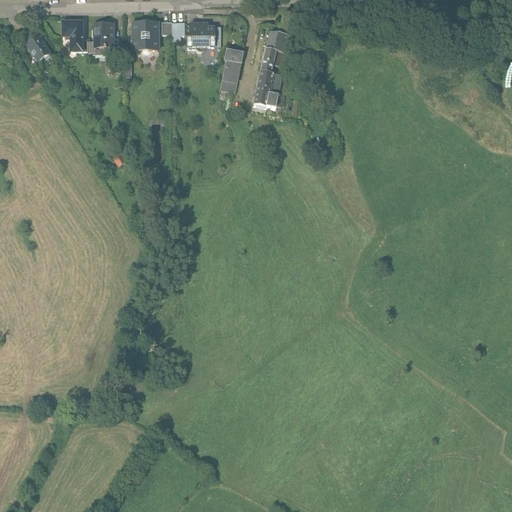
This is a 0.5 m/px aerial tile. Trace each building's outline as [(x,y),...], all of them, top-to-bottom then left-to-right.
[(280,42),(289,44),(288,28),(283,28),(280,42)] [(81,34),(62,34),(62,47),(69,47),(69,51),(71,51),(71,62),(81,62),(81,50),(81,34)] [(113,34),(94,34),(94,65),(104,65),(104,64),(112,64),(113,64),(113,62),(113,50),(113,35),(113,34)] [(157,34),(131,34),(131,62),(157,61),(157,34)] [(183,34),(171,35),(171,53),(179,52),(179,47),(183,47),(183,34)] [(161,35),(161,46),(171,46),(171,35),(161,35)] [(205,36),(188,36),(188,47),(186,47),(186,61),(195,61),(195,62),(196,63),(196,64),(197,64),(198,64),(198,65),(199,65),(200,65),(201,65),(202,64),(203,64),(203,63),(204,63),(204,62),(204,61),(213,61),(213,40),(205,40),(205,36)] [(278,50),(289,52),(289,44),(280,42),(279,42),(277,50),(278,50)] [(38,47),(25,55),(36,73),(41,70),(48,65),(49,65),(38,47)] [(277,50),(267,48),(264,66),(274,68),(276,58),(278,50),(277,50)] [(287,60),(289,52),(278,50),(276,58),(287,60)] [(287,60),(276,58),(274,68),(285,70),(287,60)] [(208,61),(208,65),(203,65),(203,75),(217,74),(216,61),(208,61)] [(48,65),(41,70),(45,76),(53,71),(48,65)] [(237,68),(225,65),(224,75),(226,76),(238,77),(238,78),(240,68),(237,68)] [(274,68),(264,66),(259,88),(269,90),(271,82),(274,68)] [(271,82),(282,84),(285,70),(274,68),(271,82)] [(131,75),(122,75),(122,87),(131,87),(131,75)] [(238,77),(226,76),(222,96),(234,98),(238,78),(238,77)] [(269,90),(259,88),(252,121),(265,124),(271,91),(272,91),(269,90)] [(279,93),(271,91),(265,124),(273,125),(273,123),(275,113),(279,93)] [(232,108),(234,98),(222,96),(220,105),(232,108)] [(275,113),(273,123),(279,124),(282,114),(275,113)] [(112,168),(118,176),(125,171),(120,163),(112,168)]
